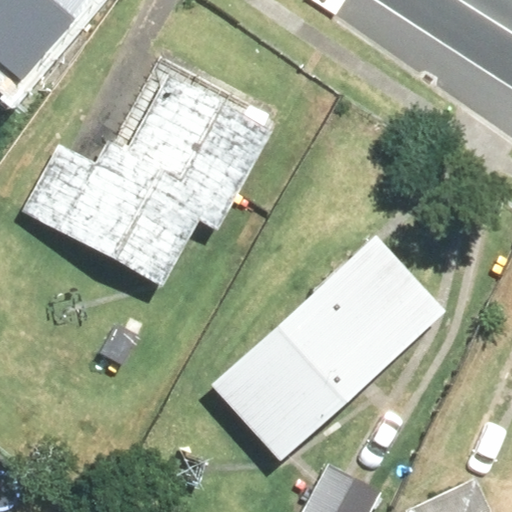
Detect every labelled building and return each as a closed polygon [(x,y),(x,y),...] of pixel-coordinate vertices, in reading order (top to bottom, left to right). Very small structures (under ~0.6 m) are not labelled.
[(0,0),(0,88),(68,0),(0,0)] [(55,137),(20,206),(160,276),(193,210),(221,224),(273,123),(169,70),(131,145),(109,133),(97,158),(55,137)] [(379,223),(208,378),(276,451),(446,296),(379,223)] [(377,511),(386,495),(328,466),(305,511),(377,511)] [(496,511),(476,469),(401,504),(405,511),(496,511)]
